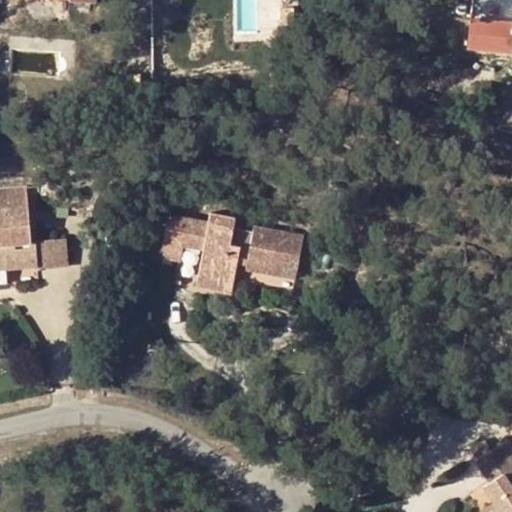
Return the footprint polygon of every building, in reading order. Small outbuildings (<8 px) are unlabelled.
[(511,0),(510,0),(510,9),(464,7),(463,39),(511,42),(511,41),(511,0)] [(464,0),(464,7),(510,9),(510,0),(464,0)] [(0,271),(8,270),(6,256),(15,255),(17,263),(39,259),(36,239),(29,182),(0,186),(0,271)] [(195,269),(235,276),(239,256),(248,258),(246,268),(280,274),(282,267),(301,271),(307,238),(254,228),(252,240),(232,235),(235,215),(206,209),(205,217),(166,209),(158,250),(179,254),(182,236),(201,240),(195,269)] [(15,255),(6,256),(8,270),(40,267),(70,263),(67,236),(36,239),(39,259),(17,263),(15,255)] [(235,276),(195,269),(193,279),(233,287),(235,276)] [(492,501),(498,511),(511,511),(511,443),(509,438),(492,449),(485,437),(470,447),(490,481),(482,486),(492,501)] [(498,511),(492,501),(479,510),(480,511),(498,511)]
